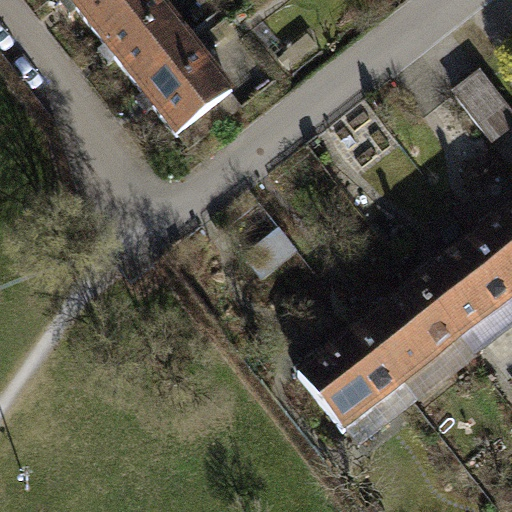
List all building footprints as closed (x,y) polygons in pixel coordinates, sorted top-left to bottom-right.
[(55,0),(49,5),(87,55),(155,4),(152,0),(55,0)] [(87,55),(125,105),(193,54),(155,4),(87,55)] [(125,105),(163,155),(231,103),(193,54),(125,105)] [(511,115),(481,77),(454,99),(494,147),(511,132),(511,115)] [(511,213),(477,242),(511,285),(511,213)] [(420,287),(488,371),(511,351),(511,285),(477,242),(420,287)] [(364,331),(432,416),(488,371),(420,287),(364,331)] [(307,376),(375,461),(432,416),(364,331),(307,376)]
